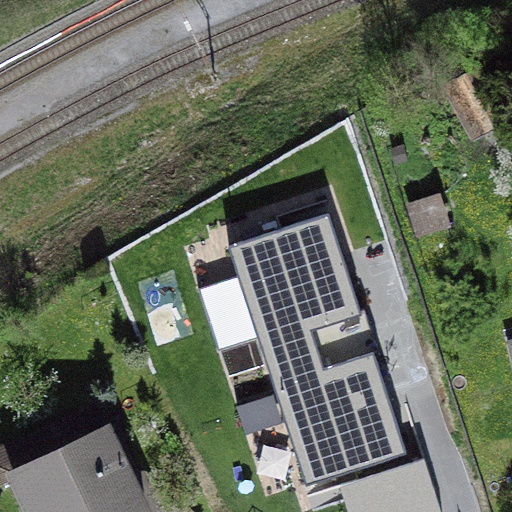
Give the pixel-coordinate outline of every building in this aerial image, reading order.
[(477,134),(510,116),(484,66),(451,84),(477,134)] [(228,245),(267,365),(368,334),(328,213),(228,245)] [(405,450),(368,334),(267,365),(305,483),(405,450)] [(142,511),(104,432),(16,472),(5,448),(0,450),(0,480),(16,473),(34,511),(142,511)] [(347,511),(441,511),(424,459),(340,486),(347,511)]
